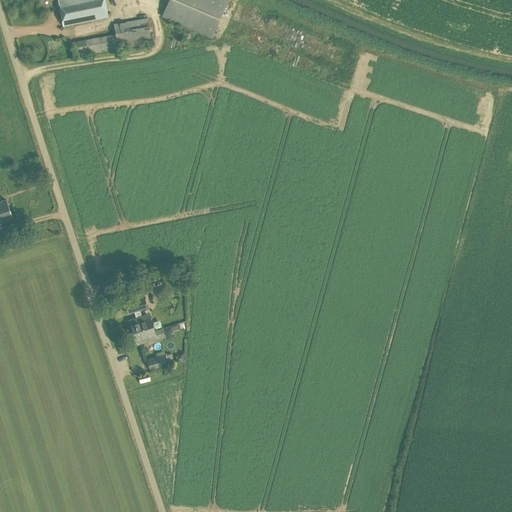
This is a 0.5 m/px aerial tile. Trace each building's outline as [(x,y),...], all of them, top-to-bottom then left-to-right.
[(57,0),(62,25),(107,16),(104,0),(57,0)] [(211,38),(227,0),(167,0),(161,17),(211,38)] [(78,56),(151,43),(147,17),(112,24),(114,34),(75,41),(78,56)] [(229,34),(233,42),(241,39),(237,31),(229,34)] [(0,201),(0,221),(11,218),(5,200),(0,201)] [(164,285),(183,281),(180,268),(161,272),(164,285)] [(128,314),(147,308),(144,296),(124,303),(128,314)] [(143,332),(153,329),(148,314),(128,320),(131,328),(139,325),(140,328),(142,327),(143,332)] [(153,330),(153,329),(143,332),(142,327),(140,328),(139,325),(131,328),(135,342),(140,340),(142,343),(164,336),(162,328),(153,330)] [(164,355),(163,351),(155,353),(156,355),(146,358),(150,370),(167,366),(166,363),(171,362),(169,354),(164,355)]
